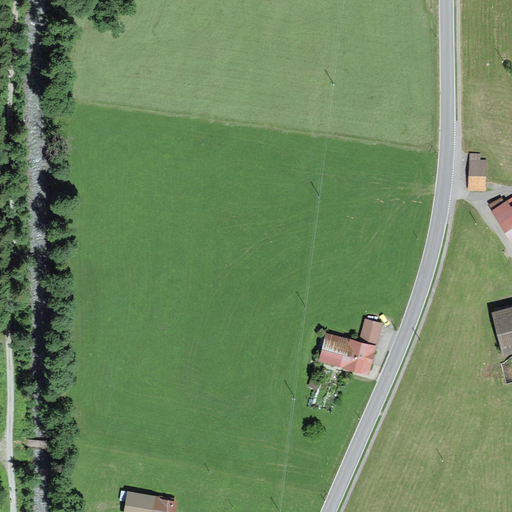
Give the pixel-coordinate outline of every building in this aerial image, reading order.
[(470,159),(470,169),(486,169),(487,159),(479,159),(470,159)] [(486,179),(486,169),(470,169),(470,179),(486,179)] [(470,179),(469,189),(486,189),(486,179),(470,179)] [(511,234),(511,196),(504,202),(501,197),(489,205),(494,212),(496,211),(511,234)] [(511,345),(511,310),(496,315),(504,347),(511,345)] [(328,333),(321,361),(344,366),(345,364),(368,370),(380,324),(366,320),(360,342),(328,333)] [(170,511),(172,498),(128,491),(124,511),(170,511)]
